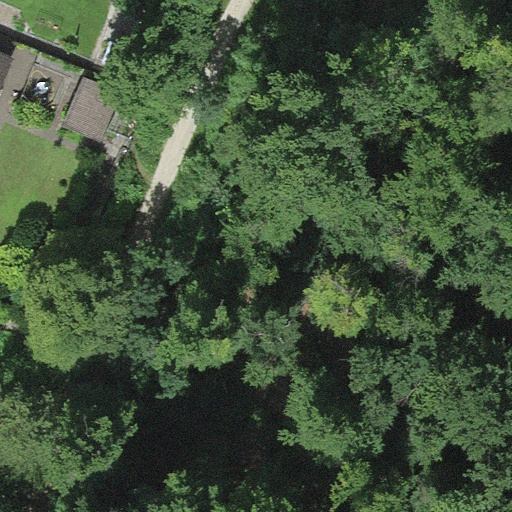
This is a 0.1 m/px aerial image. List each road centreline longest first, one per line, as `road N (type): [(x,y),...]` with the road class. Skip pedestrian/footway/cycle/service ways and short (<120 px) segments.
road 1 (track): [(244,0),(204,76),(105,344)]
road 2 (track): [(105,344),(46,511)]
